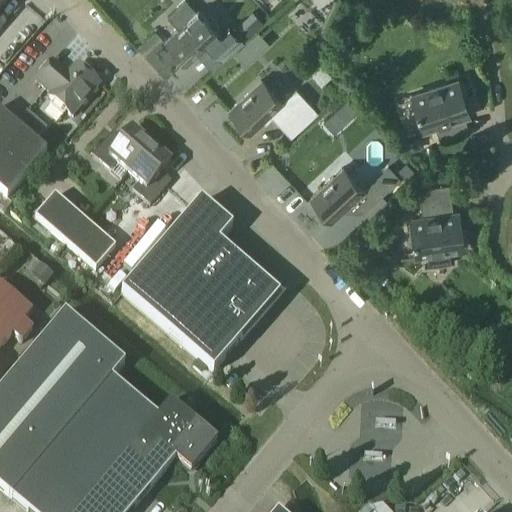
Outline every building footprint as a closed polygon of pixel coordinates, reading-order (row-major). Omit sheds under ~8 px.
[(178,28),(165,40),(187,64),(207,45),(216,55),(220,59),(241,39),(228,26),(219,34),(197,11),(196,12),(185,0),(167,17),(178,28)] [(258,33),(236,54),(246,64),(268,43),(258,33)] [(70,119),(98,87),(76,68),(67,79),(52,65),(36,84),(51,97),(49,100),(70,119)] [(261,80),(229,109),(250,133),(271,114),(293,138),(316,116),(293,92),(282,102),(261,80)] [(439,139),(468,130),(464,116),(466,115),(461,98),(463,98),(458,81),(398,101),(398,102),(411,98),(417,113),(419,112),(425,129),(434,126),(439,139)] [(0,196),(6,202),(46,156),(0,116),(0,196)] [(116,166),(127,176),(151,148),(132,132),(119,147),(109,139),(92,159),(109,174),(116,166)] [(416,136),(403,140),(407,153),(420,149),(416,136)] [(151,148),(127,176),(138,186),(132,193),(149,209),(166,189),(156,180),(170,165),(151,148)] [(310,198),(332,221),(352,202),(362,213),(383,194),(372,182),(363,190),(342,168),(310,198)] [(400,257),(427,253),(429,265),(424,266),(425,267),(454,263),(454,261),(449,262),(447,251),(463,248),(461,231),(458,231),(455,213),(453,214),(449,184),(418,189),(422,218),(412,220),(415,237),(412,238),(414,254),(400,256),(400,257)] [(34,221),(65,248),(84,225),(54,199),(34,221)] [(278,302),(280,299),(277,296),(277,297),(265,287),(265,286),(262,283),(262,284),(250,274),(250,273),(247,270),(246,271),(235,261),(235,260),(232,257),(232,258),(219,247),(232,232),(200,204),(120,296),(212,376),(238,346),(239,347),(241,344),(240,343),(251,332),(254,329),(254,328),(264,316),(264,317),(267,314),(267,313),(277,301),(278,302)] [(84,225),(65,248),(95,274),(114,251),(84,225)] [(38,269),(30,277),(43,288),(47,284),(53,277),(40,266),(38,269)] [(31,315),(0,288),(0,350),(11,338),(20,346),(32,332),(23,325),(31,315)] [(0,390),(0,492),(10,501),(111,382),(124,366),(64,315),(0,390)] [(22,511),(132,511),(174,463),(190,476),(216,445),(169,405),(156,420),(111,382),(10,501),(22,511)]
